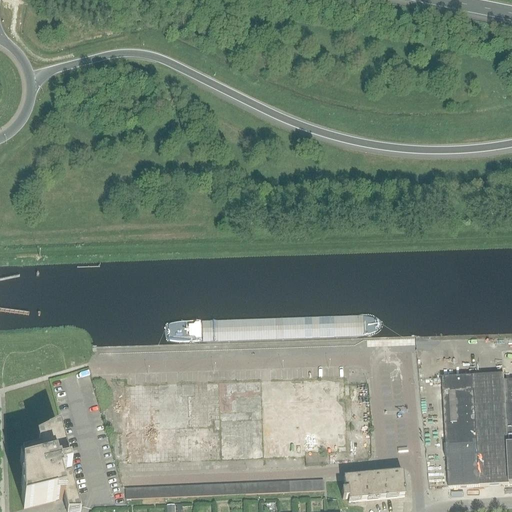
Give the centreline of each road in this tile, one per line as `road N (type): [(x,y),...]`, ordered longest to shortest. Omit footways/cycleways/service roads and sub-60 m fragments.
road 1 (motorway): [(30,80),(138,52),(284,121),(349,142),(412,151),(511,144)]
road 2 (unclassified): [(94,368),(371,359)]
road 3 (unclassified): [(416,462),(406,357),(371,359)]
